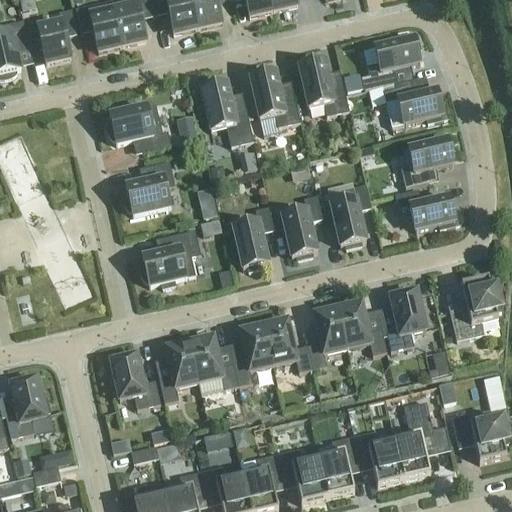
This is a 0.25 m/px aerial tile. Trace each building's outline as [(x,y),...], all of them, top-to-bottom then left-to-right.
[(148,0),(139,0),(111,7),(122,53),(146,47),(141,26),(154,23),(148,0)] [(148,0),(154,23),(168,19),(173,41),(197,35),(189,0),(148,0)] [(228,0),(189,0),(197,35),(221,29),(216,8),(230,5),(228,0)] [(268,0),(228,0),(230,5),(244,2),(249,23),(273,17),(268,0)] [(268,0),(273,17),(297,12),(294,0),(268,0)] [(122,53),(111,7),(75,15),(81,40),(92,37),(97,58),(122,53)] [(61,28),(37,34),(39,43),(36,44),(38,56),(42,55),(45,70),(70,65),(65,43),(77,41),(71,16),(58,19),(61,28)] [(16,77),(20,76),(15,53),(28,50),(23,27),(0,31),(0,85),(4,86),(9,85),(13,83),(16,80),(16,77)] [(378,69),(366,72),(368,82),(361,83),(364,97),(395,90),(392,77),(419,70),(416,57),(420,56),(416,40),(397,45),(397,48),(374,54),(378,69)] [(303,72),(299,73),(308,115),(323,111),(326,123),(349,118),(343,94),(331,97),(324,68),(319,69),(318,65),(302,68),(303,72)] [(255,83),(250,85),(259,126),(275,123),(277,134),(300,129),(295,106),(282,109),(275,79),(270,80),(269,76),(254,80),(255,83)] [(201,96),(210,137),(226,134),(230,154),(253,148),(246,117),(233,120),(226,90),(221,91),(220,87),(205,91),(206,95),(201,96)] [(383,97),(392,134),(426,126),(427,130),(447,125),(443,109),(439,110),(436,97),(409,103),(406,92),(383,97)] [(109,121),(110,125),(108,126),(106,130),(106,135),(108,140),(109,144),(113,148),(115,147),(116,151),(139,146),(142,159),(171,153),(167,138),(162,139),(155,111),(134,116),(133,111),(120,114),(121,119),(109,121)] [(196,137),(180,141),(182,150),(198,147),(196,137)] [(453,171),(450,158),(454,157),(450,141),(430,146),(431,150),(408,155),(403,156),(407,172),(400,174),(402,183),(405,195),(428,189),(425,178),(453,171)] [(126,192),(126,196),(124,197),(123,201),(123,206),(124,211),(126,215),(129,219),(132,218),(133,222),(170,213),(165,195),(175,193),(169,168),(145,173),(148,187),(126,192)] [(210,174),(212,186),(224,183),(222,176),(217,173),(210,174)] [(330,211),(340,253),(344,252),(345,256),(361,252),(360,248),(365,247),(358,217),(371,214),(365,191),(340,197),(343,209),(330,211)] [(394,201),(398,215),(409,213),(415,238),(438,232),(439,236),(459,231),(455,215),(451,216),(448,203),(421,210),(418,196),(394,201)] [(316,258),(309,229),(322,226),(317,202),(303,205),(306,217),(281,223),(291,264),(296,263),(297,267),(312,263),(311,260),(316,258)] [(210,223),(213,216),(206,213),(203,220),(210,223)] [(247,274),(248,278),(264,275),(263,271),(267,270),(261,240),(273,237),(268,214),(255,217),(257,228),(233,234),(242,275),(247,274)] [(165,258),(142,263),(143,267),(141,268),(139,272),(139,277),(141,282),(142,286),(146,289),(148,289),(149,293),(161,290),(162,295),(175,292),(174,287),(195,282),(191,264),(200,262),(195,237),(162,244),(165,258)] [(461,291),(466,314),(449,318),(456,347),(483,341),(481,329),(498,325),(496,319),(501,318),(495,296),(491,297),(488,285),(461,291)] [(392,298),(393,303),(390,303),(396,332),(385,335),(390,358),(414,353),(411,340),(425,336),(416,297),(408,299),(407,295),(392,298)] [(350,308),(336,312),(346,356),(369,350),(372,362),(386,359),(381,336),(367,339),(361,310),(351,312),(350,308)] [(320,349),(307,353),(313,376),(326,373),(323,361),(346,356),(336,312),(322,315),(323,319),(314,321),(320,349)] [(276,325),(262,329),(273,373),(296,367),(299,379),(313,376),(307,353),(293,356),(287,327),(277,329),(276,325)] [(247,366),(233,370),(239,393),(253,390),(250,378),(273,373),(262,329),(248,332),(249,336),(240,338),(247,366)] [(202,342),(188,346),(199,390),(201,402),(239,393),(233,370),(219,373),(213,344),(203,346),(202,342)] [(199,390),(188,346),(174,349),(175,353),(166,355),(173,384),(159,387),(165,410),(179,407),(176,395),(199,390)] [(111,389),(114,404),(118,403),(119,407),(134,403),(137,416),(160,411),(155,387),(143,390),(136,362),(133,362),(132,358),(117,361),(118,366),(110,368),(115,388),(111,389)] [(448,373),(435,376),(437,383),(449,380),(448,373)] [(485,381),(491,413),(507,410),(501,378),(485,381)] [(17,420),(5,422),(10,446),(34,440),(53,436),(50,423),(45,424),(45,420),(49,419),(45,404),(41,405),(36,385),(28,387),(27,382),(12,386),(13,390),(10,391),(12,402),(17,420)] [(455,407),(451,390),(439,393),(443,410),(455,407)] [(410,442),(394,446),(403,487),(430,480),(425,457),(436,455),(426,409),(404,414),(410,442)] [(245,428),(241,415),(226,419),(229,432),(245,428)] [(473,446),(479,469),(506,463),(503,450),(508,449),(503,428),(498,429),(497,422),(470,429),(468,422),(451,426),(457,450),(473,446)] [(0,456),(8,454),(1,423),(0,423),(0,456)] [(156,434),(160,449),(172,446),(168,431),(156,434)] [(246,451),(242,436),(232,438),(236,453),(246,451)] [(375,438),(353,443),(360,472),(371,470),(377,493),(403,487),(394,446),(378,450),(375,438)] [(334,460),(318,464),(327,504),(354,498),(348,475),(360,472),(353,443),(331,448),(334,460)] [(131,458),(134,471),(158,465),(155,453),(131,458)] [(54,459),(39,463),(42,476),(57,472),(74,469),(71,455),(54,459)] [(299,456),(277,461),(284,490),(295,487),(301,511),(327,504),(318,464),(302,467),(299,456)] [(258,477),(242,481),(248,511),(276,511),(272,493),(284,490),(277,461),(255,466),(258,477)] [(14,471),(17,483),(31,479),(28,468),(14,471)] [(32,479),(36,493),(60,487),(57,473),(32,479)] [(223,473),(201,478),(208,508),(219,505),(220,511),(248,511),(242,481),(226,485),(223,473)] [(182,495),(166,499),(168,511),(196,511),(196,510),(208,508),(201,478),(179,483),(182,495)] [(0,489),(0,501),(20,497),(17,485),(0,489)] [(80,499),(78,489),(69,491),(71,501),(80,499)] [(168,511),(166,499),(149,502),(147,491),(136,493),(140,511),(136,511),(168,511)]
